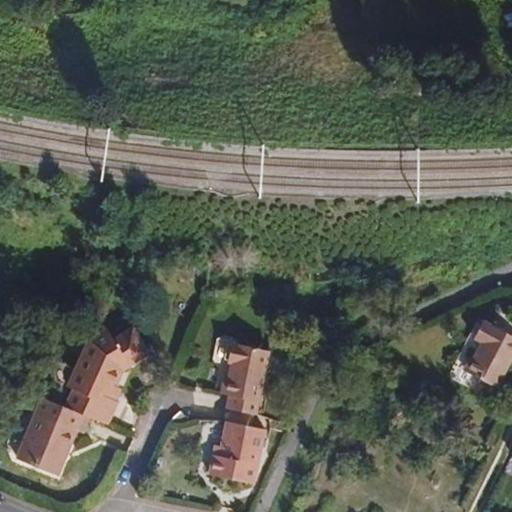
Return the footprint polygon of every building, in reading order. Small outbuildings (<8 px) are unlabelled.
[(497,389),(497,388),(511,359),(511,335),(483,320),(472,340),(479,343),(480,344),(465,372),(497,389)] [(114,340),(107,329),(89,340),(67,388),(73,390),(65,408),(90,418),(107,425),(116,403),(111,401),(117,386),(124,371),(150,354),(134,329),(114,340)] [(270,351),(229,342),(225,363),(230,364),(228,377),(222,376),(218,396),(227,397),(225,409),(256,416),(270,351)] [(65,408),(43,398),(16,460),(58,477),(77,430),(83,433),(90,418),(65,408)] [(218,456),(212,455),(208,475),(227,479),(251,484),(254,484),(265,430),(224,421),(218,456)] [(251,484),(227,479),(224,490),(248,495),(251,484)]
